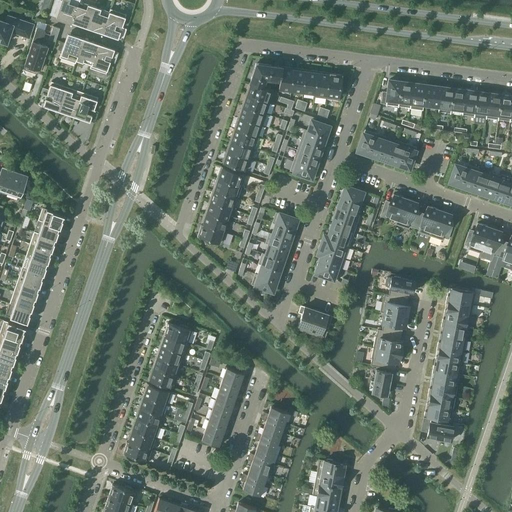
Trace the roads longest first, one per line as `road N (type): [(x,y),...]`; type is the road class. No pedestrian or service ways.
road 1 (secondary): [(46,446),(148,130),(194,16)]
road 2 (secondary): [(175,10),(168,56),(32,441)]
road 3 (residential): [(177,237),(241,51),(250,45),(367,62)]
road 4 (secondary): [(211,5),(511,46)]
road 5 (residential): [(10,433),(98,165)]
road 6 (residential): [(98,165),(137,50),(54,22)]
road 7 (secondary): [(511,25),(310,0)]
road 8 (residential): [(511,219),(335,158)]
road 9 (residential): [(101,464),(159,293)]
road 10 (residential): [(335,158),(278,325)]
road 11 (residential): [(399,432),(278,325)]
road 12 (residential): [(399,432),(430,285)]
road 13 (residential): [(367,62),(511,80)]
road 14 (residential): [(215,504),(259,374)]
road 15 (residential): [(177,237),(278,325)]
road 16 (residential): [(98,165),(0,78)]
road 17 (residential): [(101,464),(215,504)]
